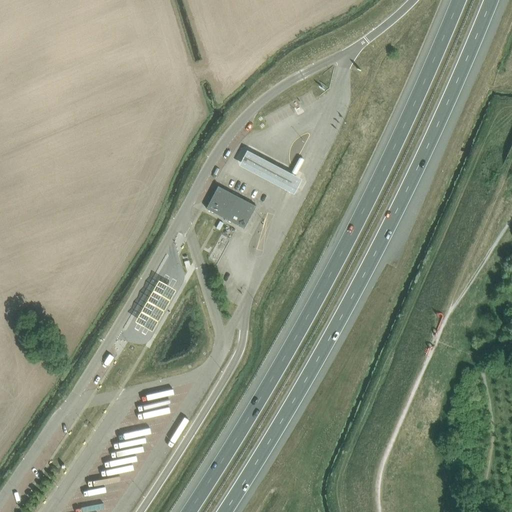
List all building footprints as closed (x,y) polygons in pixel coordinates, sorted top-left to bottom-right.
[(302,178),(247,149),(239,164),(294,193),(302,178)] [(244,228),(256,205),(218,185),(206,208),(244,228)] [(135,317),(153,327),(176,285),(159,275),(135,317)] [(56,437),(37,464),(43,469),(63,442),(56,437)] [(12,503),(16,506),(33,484),(29,481),(12,503)]
